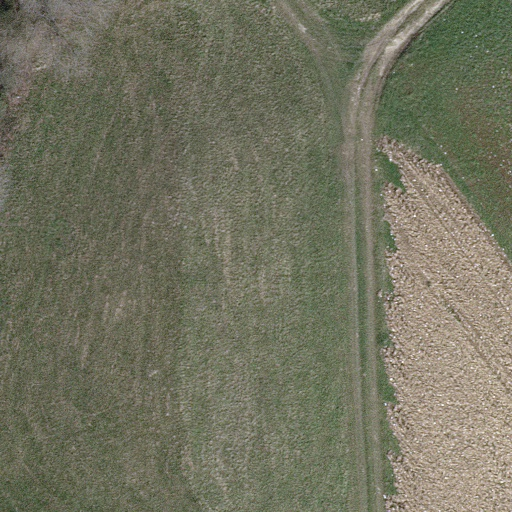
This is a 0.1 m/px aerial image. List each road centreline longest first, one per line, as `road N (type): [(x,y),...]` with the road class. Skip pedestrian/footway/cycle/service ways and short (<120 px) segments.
road 1 (track): [(373,511),(373,165),(343,91),(287,0)]
road 2 (track): [(435,0),(343,91)]
